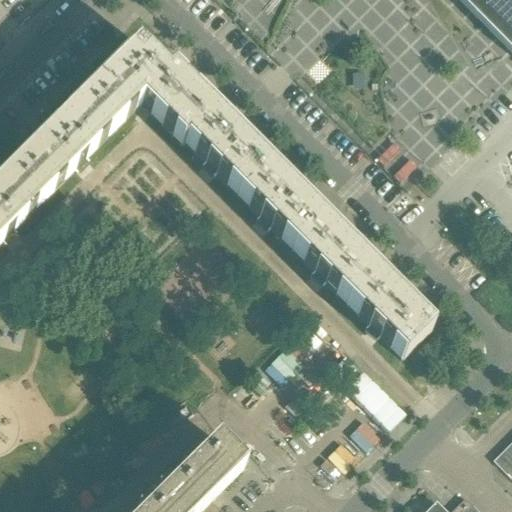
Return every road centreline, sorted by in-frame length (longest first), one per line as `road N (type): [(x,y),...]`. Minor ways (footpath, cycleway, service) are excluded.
road 1 (residential): [(401,245),(152,0)]
road 2 (residential): [(401,245),(511,354)]
road 3 (residential): [(0,89),(92,0)]
road 4 (residential): [(422,444),(511,354)]
